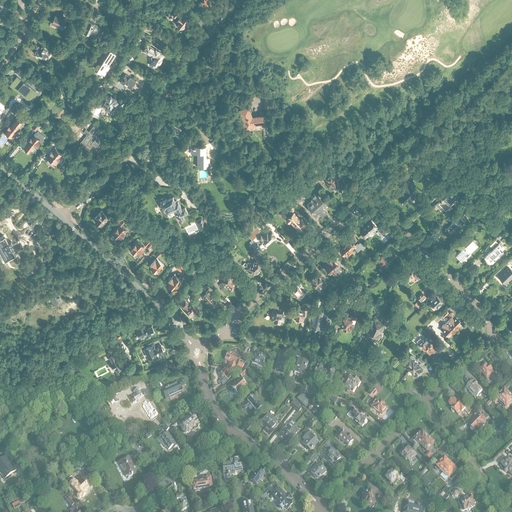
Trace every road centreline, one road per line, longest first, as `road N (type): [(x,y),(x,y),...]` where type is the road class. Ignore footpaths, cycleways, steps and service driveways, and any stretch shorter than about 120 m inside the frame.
road 1 (residential): [(226,330),(372,199),(494,330)]
road 2 (unknown): [(0,177),(172,318)]
road 3 (residential): [(421,404),(339,353),(226,330)]
road 4 (residential): [(61,217),(133,150),(189,55)]
road 5 (residential): [(196,354),(180,325),(61,217)]
road 6 (residential): [(322,508),(421,404)]
road 7 (residential): [(494,511),(474,466),(421,404)]
road 8 (residential): [(141,511),(165,481),(238,434)]
road 9 (residential): [(189,55),(82,0)]
